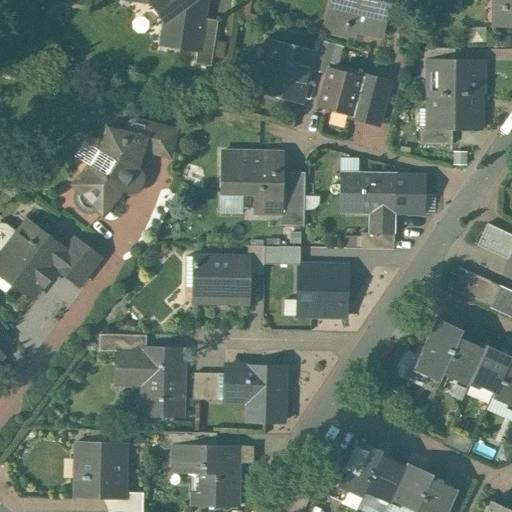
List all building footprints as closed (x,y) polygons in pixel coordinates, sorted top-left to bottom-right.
[(137,0),(150,2),(164,21),(160,44),(196,50),(197,50),(202,18),(204,0),(137,0)] [(332,0),(327,22),(341,25),(341,27),(346,29),(347,27),(378,35),(386,0),(332,0)] [(511,0),(491,0),(492,11),(500,11),(500,27),(511,27),(511,0)] [(217,21),(202,18),(197,50),(196,50),(194,64),(210,66),(217,21)] [(312,52),(273,42),(260,92),(298,102),(312,52)] [(453,49),(423,48),(423,67),(427,67),(427,60),(453,61),(453,49)] [(453,61),(427,60),(427,67),(426,127),(426,129),(451,129),(478,129),(479,94),(481,94),(482,61),(453,61)] [(361,76),(327,67),(316,107),(350,116),(361,76)] [(388,84),(361,76),(350,116),(377,124),(388,84)] [(94,159),(88,167),(82,175),(73,185),(79,192),(78,196),(78,200),(79,204),(82,207),(86,209),(90,209),(94,208),(101,215),(113,203),(120,194),(123,195),(124,192),(130,192),(135,191),(139,187),(142,183),(142,177),(141,172),(137,168),(133,165),(133,162),(134,160),(136,158),(138,157),(140,156),(142,153),(143,151),(144,149),(150,126),(137,122),(135,134),(107,127),(104,138),(100,146),(98,151),(94,159)] [(173,132),(150,126),(144,149),(168,155),(173,132)] [(451,129),(426,129),(426,127),(418,127),(418,144),(450,145),(451,129)] [(282,153),(220,152),(219,190),(257,191),(257,213),(280,214),(281,214),(282,172),(282,153)] [(303,173),(282,172),(281,214),(280,214),(279,225),(302,226),(303,173)] [(394,175),(342,175),(341,211),(373,212),(373,233),(393,233),(394,175)] [(423,176),(395,175),(395,207),(401,207),(401,214),(422,214),(423,176)] [(64,251),(26,222),(16,234),(2,253),(0,255),(0,273),(31,298),(41,284),(43,286),(52,273),(51,272),(54,267),(66,252),(64,251)] [(5,225),(0,224),(0,251),(2,253),(16,234),(5,225)] [(506,233),(486,224),(476,246),(496,255),(506,233)] [(373,233),(359,233),(359,248),(369,248),(393,249),(393,233),(373,233)] [(511,248),(511,235),(506,233),(496,255),(507,260),(511,248)] [(98,258),(73,239),(64,251),(66,252),(54,267),(78,285),(98,258)] [(262,246),(247,246),(246,258),(247,258),(247,274),(262,274),(262,246)] [(359,248),(346,248),(345,261),(369,261),(369,248),(359,248)] [(193,257),(185,257),(184,288),(194,288),(194,268),(193,268),(193,263),(194,263),(194,259),(193,259),(193,257)] [(246,258),(193,257),(193,259),(194,259),(194,263),(193,263),(193,268),(194,268),(194,288),(206,288),(205,302),(244,303),(245,279),(247,279),(247,274),(247,258),(246,258)] [(467,272),(456,267),(447,288),(457,293),(467,272)] [(350,269),(309,268),(308,310),(349,311),(350,269)] [(478,276),(467,272),(457,293),(468,298),(478,276)] [(489,281),(478,276),(468,298),(479,303),(489,281)] [(500,286),(489,281),(479,303),(490,308),(500,286)] [(500,286),(490,308),(501,313),(511,291),(500,286)] [(511,291),(501,313),(511,318),(511,317),(511,291)] [(461,330),(435,318),(411,370),(438,382),(461,330)] [(483,349),(459,338),(462,331),(461,330),(438,382),(439,382),(442,375),(467,386),(485,346),(484,345),(483,349)] [(145,336),(98,334),(97,351),(119,352),(137,352),(138,350),(145,350),(145,336)] [(510,357),(485,346),(467,386),(468,386),(469,382),(493,393),(491,398),(492,398),(511,353),(510,357)] [(137,352),(119,352),(118,383),(143,383),(142,413),(180,414),(181,351),(145,350),(138,350),(137,352)] [(511,353),(492,398),(511,407),(511,353)] [(283,367),(247,366),(247,368),(223,367),(222,400),(248,401),(248,392),(259,393),(259,422),(280,423),(280,405),(282,405),(283,367)] [(216,373),(193,373),(192,399),(216,400),(216,373)] [(215,433),(163,432),(163,446),(172,446),(172,445),(215,446),(215,433)] [(355,439),(334,485),(361,498),(363,492),(379,455),(380,455),(382,452),(355,439)] [(124,443),(75,442),(73,498),(107,499),(123,499),(123,492),(124,443)] [(215,446),(172,445),(172,446),(172,468),(197,468),(196,506),(236,507),(237,463),(252,463),(252,446),(215,446)] [(379,455),(363,492),(388,504),(406,464),(405,463),(404,466),(380,455),(379,455)] [(406,464),(388,504),(389,504),(390,501),(414,511),(413,511),(414,511),(432,475),(406,464)] [(446,511),(456,491),(431,479),(432,475),(414,511),(446,511)] [(361,498),(334,485),(328,497),(356,509),(361,498)] [(141,511),(142,493),(123,492),(123,499),(107,499),(106,511),(141,511)] [(511,511),(489,501),(484,511),(511,511)]
